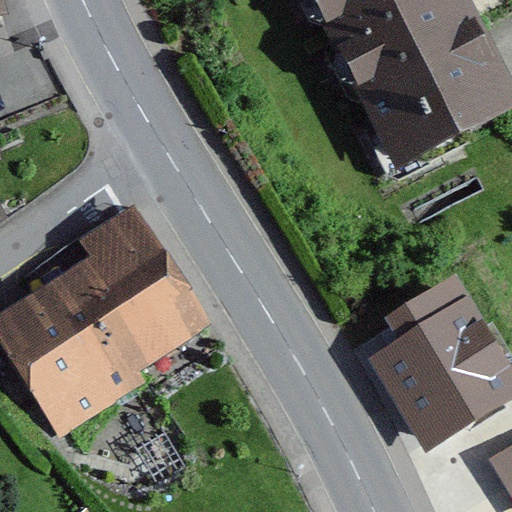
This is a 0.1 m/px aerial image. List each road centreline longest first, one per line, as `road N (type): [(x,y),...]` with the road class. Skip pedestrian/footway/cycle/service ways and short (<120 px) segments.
road 1 (secondary): [(164,147),(299,364),(375,511)]
road 2 (unclassified): [(0,259),(164,147)]
road 3 (secondary): [(83,0),(164,147)]
